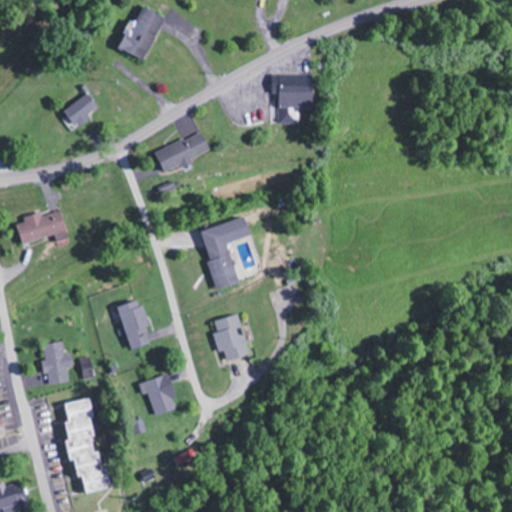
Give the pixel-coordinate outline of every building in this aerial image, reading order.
[(168,16),(146,7),(139,23),(134,21),(122,49),(149,61),(168,16)] [(280,124),(300,125),(301,109),(316,109),(316,76),(275,75),(275,94),(281,94),(280,124)] [(91,122),(88,116),(101,108),(93,94),(68,109),(79,128),(91,122)] [(168,173),(185,164),(187,168),(196,164),(194,159),(212,150),(204,132),(158,153),(168,173)] [(72,239),(66,211),(46,216),(46,213),(27,218),(28,223),(21,225),(25,243),(58,236),(59,242),(72,239)] [(205,231),(214,262),(211,262),(220,290),(243,283),(231,243),(255,237),(249,218),(205,231)] [(121,307),(135,350),(155,343),(149,328),(153,327),(143,300),(121,307)] [(217,321),(221,333),(216,334),(221,353),(227,352),(230,362),(253,355),(242,315),(217,321)] [(53,386),(73,382),(71,369),(77,367),(75,354),(68,355),(66,342),(46,346),(49,361),(45,362),(47,375),(51,375),(53,386)] [(179,409),(168,376),(142,385),(146,396),(151,394),(158,416),(179,409)] [(0,438),(3,438),(0,427),(8,426),(6,414),(0,415),(0,394),(0,395),(0,394),(0,438)] [(110,490),(93,399),(68,404),(75,440),(70,441),(74,462),(79,461),(82,479),(87,478),(90,494),(110,490)] [(177,457),(180,465),(197,458),(194,451),(177,457)] [(0,511),(14,511),(32,507),(25,483),(10,487),(9,484),(0,486),(0,511)]
